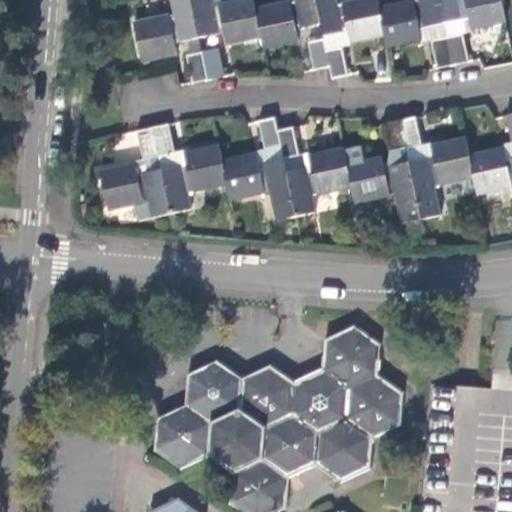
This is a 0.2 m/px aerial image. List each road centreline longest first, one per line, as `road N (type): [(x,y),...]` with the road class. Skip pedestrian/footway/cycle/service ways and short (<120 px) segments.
road 1 (residential): [(511,271),(320,279),(31,253)]
road 2 (residential): [(511,80),(374,97),(146,104)]
road 3 (tertiary): [(8,511),(31,253)]
road 4 (tertiary): [(31,253),(49,0)]
